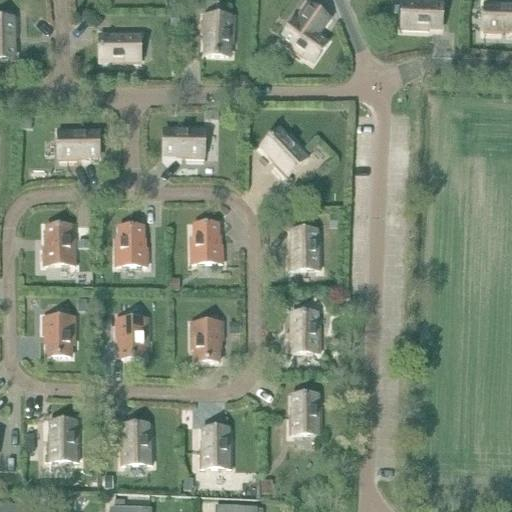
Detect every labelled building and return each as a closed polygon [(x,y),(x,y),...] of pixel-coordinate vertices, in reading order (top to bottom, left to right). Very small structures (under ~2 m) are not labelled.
[(402,2),(401,33),(428,35),(428,31),(441,31),(442,8),(420,7),(420,3),(402,2)] [(484,5),(483,37),(501,37),(501,33),(511,33),(511,10),(511,6),(484,5)] [(297,20),(279,45),(301,61),(303,58),(314,65),(327,46),(316,38),(328,21),(306,6),(297,20)] [(203,19),(202,37),(206,37),(205,59),(228,60),(229,47),(233,47),(234,20),(203,19)] [(16,22),(0,22),(0,62),(13,62),(12,40),(16,40),(16,22)] [(139,36),(121,37),(121,41),(99,41),(100,64),(113,64),(113,68),(140,67),(139,36)] [(217,116),(205,116),(205,125),(216,125),(217,116)] [(20,132),(29,132),(29,121),(20,121),(20,132)] [(164,135),(163,158),(185,158),(185,162),(203,163),(204,132),(177,131),(177,135),(164,135)] [(85,133),(58,133),(58,164),(76,164),(76,160),(98,160),(98,137),(85,137),(85,133)] [(278,133),(261,149),(277,165),(274,168),(286,181),(309,160),(290,140),(287,143),(278,133)] [(338,218),(329,218),(330,231),(338,231),(338,218)] [(194,241),(190,241),(191,268),(222,267),(222,249),(218,250),(217,227),(194,228),(194,241)] [(47,252),(43,252),(44,270),(75,269),(74,242),(70,242),(70,229),(47,230),(47,252)] [(116,243),(115,270),(147,270),(147,252),(142,252),(143,230),(119,230),(120,243),(116,243)] [(293,256),(288,256),(289,275),(320,274),(319,247),(315,247),(315,234),(292,234),(293,256)] [(92,281),(83,281),(83,293),(92,293),(92,281)] [(178,282),(169,282),(169,294),(178,294),(178,282)] [(284,299),(269,298),(269,307),(284,307),(284,299)] [(288,339),(288,357),(319,357),(320,330),(316,330),(316,317),(293,317),(293,339),(288,339)] [(74,321),(43,321),(43,339),(47,339),(47,361),(70,361),(70,348),(74,348),(74,321)] [(147,322),(116,323),(116,341),(120,341),(121,363),(144,362),(144,349),(148,349),(147,322)] [(240,325),(231,326),(231,338),(240,337),(240,325)] [(222,326),(191,326),(191,353),(195,353),(195,366),(218,366),(218,344),(222,344),(222,326)] [(293,421),(289,421),(289,439),(320,438),(320,411),(316,411),(316,398),(293,399),(293,421)] [(51,448),(47,448),(47,466),(78,466),(78,439),(74,439),(74,426),(51,426),(51,448)] [(125,451),(120,451),(121,469),(152,468),(151,441),(147,441),(147,428),(124,429),(125,451)] [(199,454),(199,472),(230,472),(231,445),(227,445),(227,432),(204,432),(204,454),(199,454)] [(25,453),(34,453),(34,443),(33,443),(33,437),(25,438),(25,453)] [(112,479),(103,479),(103,492),(112,492),(112,479)] [(112,509),(111,511),(152,511),(124,509),(124,502),(115,501),(114,509),(112,509)]
